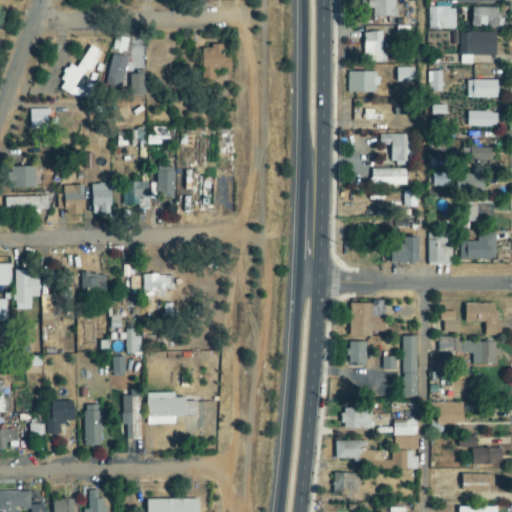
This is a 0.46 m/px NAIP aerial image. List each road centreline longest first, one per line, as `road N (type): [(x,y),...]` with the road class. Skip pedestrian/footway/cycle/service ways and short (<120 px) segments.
road 1 (secondary): [(306,283),(294,313),(277,511)]
road 2 (secondary): [(296,511),(312,363),(306,283)]
road 3 (residential): [(208,235),(0,242)]
road 4 (residential): [(511,281),(306,283)]
road 5 (residential): [(227,25),(34,24)]
road 6 (residential): [(0,473),(189,469)]
road 7 (secondary): [(310,173),(320,138),(319,0)]
road 8 (secondary): [(302,0),(310,173)]
road 9 (residential): [(0,114),(42,0)]
